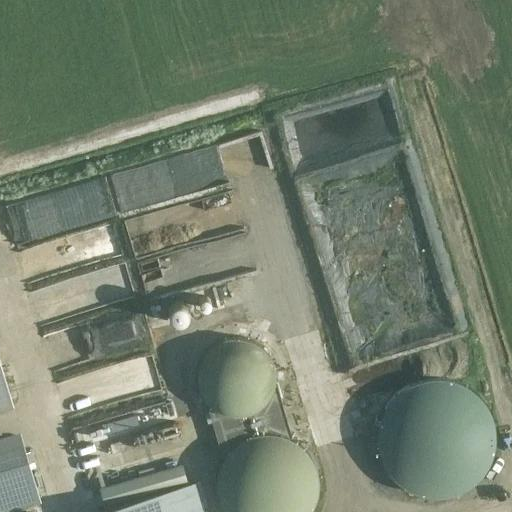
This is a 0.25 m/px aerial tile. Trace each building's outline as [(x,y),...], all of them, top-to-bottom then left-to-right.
[(153,293),(209,280),(199,240),(213,236),(204,198),(119,218),(143,320),(158,316),(153,293)] [(0,248),(8,246),(1,215),(0,215),(0,248)] [(87,230),(14,247),(20,274),(93,257),(87,230)] [(240,262),(235,232),(221,234),(224,250),(215,252),(218,266),(240,262)] [(122,264),(52,280),(55,291),(75,287),(79,305),(129,293),(122,264)] [(272,360),(264,348),(257,343),(246,338),(234,336),(222,339),(210,346),(199,359),(196,376),(200,394),(205,401),(210,406),(219,412),(234,416),(247,414),(257,409),(267,401),(273,390),(275,381),(276,375),(272,360)] [(66,345),(43,351),(47,364),(69,358),(66,345)] [(105,365),(113,391),(142,382),(134,356),(105,365)] [(0,511),(3,511),(40,501),(24,447),(0,454),(0,408),(12,405),(0,363),(0,511)] [(451,378),(442,376),(433,375),(424,376),(415,378),(406,381),(399,386),(392,392),(386,399),(381,407),(377,415),(375,424),(374,434),(375,443),(377,452),(381,460),(386,468),(392,475),(399,481),(406,486),(415,489),(424,492),(433,492),(442,492),(451,489),(460,486),(468,481),(475,475),(481,468),(485,460),(489,452),(491,440),(492,434),(491,424),(489,415),(485,407),(481,399),(475,392),(468,386),(462,383),(451,378)] [(53,382),(57,410),(84,406),(81,389),(66,391),(64,381),(53,382)] [(263,432),(267,432),(269,432),(273,433),(275,433),(278,434),(282,435),(287,436),(290,438),(292,439),(275,381),(273,390),(267,401),(257,409),(247,414),(234,416),(219,412),(210,406),(205,401),(222,459),(223,458),(226,453),(230,448),(234,445),(238,441),(243,438),(250,435),(257,433),(263,432)] [(311,404),(296,405),(297,427),(312,426),(311,404)] [(119,450),(116,438),(106,440),(101,419),(69,426),(77,459),(119,450)] [(131,447),(178,433),(174,422),(128,436),(131,447)] [(0,431),(0,445),(9,443),(5,430),(0,431)] [(218,469),(217,474),(216,480),(216,486),(217,493),(219,499),(221,505),(224,510),(225,511),(308,511),(310,509),(312,505),(314,500),(316,495),(317,489),(317,485),(317,480),(316,474),(315,469),(314,465),(312,461),(310,456),(308,454),(305,450),(301,446),(298,443),(295,441),(292,439),(290,438),(287,436),(282,435),(278,434),(275,433),(273,433),(269,432),(267,432),(263,432),(257,433),(250,435),(243,438),(238,441),(234,445),(230,448),(226,453),(223,458),(222,459),(220,464),(218,469)] [(99,503),(104,502),(186,478),(182,466),(100,490),(101,492),(96,494),(99,503)] [(202,511),(194,481),(98,509),(98,511),(202,511)]
